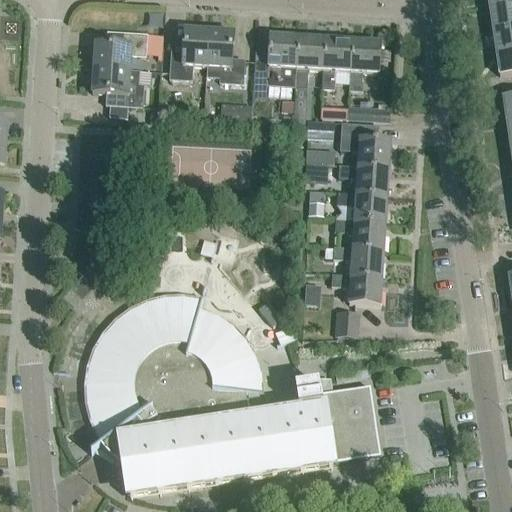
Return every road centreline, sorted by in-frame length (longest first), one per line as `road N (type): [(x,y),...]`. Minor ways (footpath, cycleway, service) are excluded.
road 1 (residential): [(43,511),(31,333),(49,0)]
road 2 (residential): [(501,511),(431,15)]
road 3 (residential): [(194,0),(431,15)]
